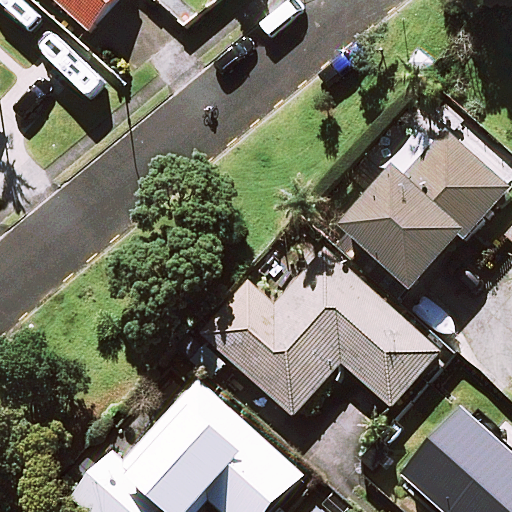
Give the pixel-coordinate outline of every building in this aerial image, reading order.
[(55,0),(92,33),(122,0),(55,0)] [(414,181),(403,170),(347,228),(418,295),(511,195),(511,188),(457,136),(414,181)] [(445,355),(330,252),(290,296),(261,271),(205,334),(298,417),(346,364),(396,409),(445,355)] [(275,511),(306,478),(203,384),(129,466),(117,455),(77,499),(91,511),(163,511),(168,507),(172,511),(201,511),(211,501),(223,511),(275,511)] [(511,511),(511,448),(468,410),(409,478),(447,511),(511,511)]
